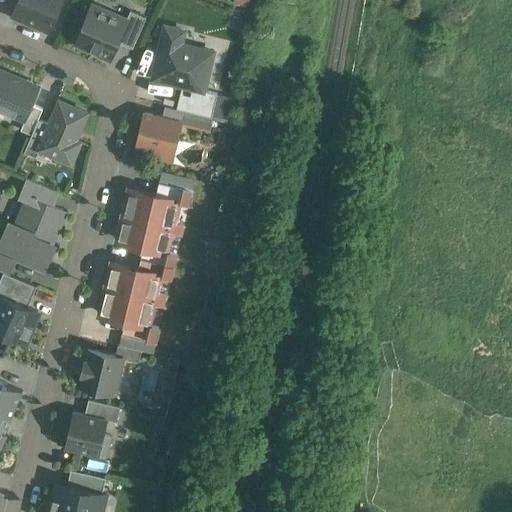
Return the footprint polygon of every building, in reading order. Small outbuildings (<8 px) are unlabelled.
[(18,0),(13,14),(50,30),(62,0),(18,0)] [(126,19),(92,4),(76,41),(111,56),(118,40),(127,19),(126,19)] [(131,8),(126,19),(127,19),(118,40),(133,46),(147,15),(131,8)] [(213,50),(181,42),(185,29),(166,25),(153,77),(182,84),(204,89),(204,88),(213,50)] [(39,86),(0,69),(0,106),(26,118),(32,103),(39,86)] [(204,89),(182,84),(177,107),(212,115),(218,92),(218,91),(204,88),(204,89)] [(231,95),(218,92),(212,115),(226,118),(231,95)] [(50,123),(39,147),(40,147),(71,161),(80,140),(76,138),(87,111),(60,99),(50,123)] [(43,108),(32,103),(26,118),(21,129),(32,133),(39,118),(43,108)] [(181,120),(145,111),(138,143),(156,147),(154,155),(172,159),(173,151),(174,151),(181,120)] [(42,120),(39,118),(32,133),(24,151),(36,156),(40,147),(39,147),(50,123),(42,120)] [(59,190),(28,177),(21,195),(29,198),(18,225),(9,221),(0,242),(0,247),(46,267),(55,245),(49,243),(64,209),(53,204),(59,190)] [(193,189),(159,181),(156,194),(178,200),(189,202),(193,189)] [(149,220),(156,194),(131,188),(125,214),(149,220)] [(156,194),(149,220),(183,229),(184,224),(172,221),(178,200),(156,194)] [(144,245),(149,220),(125,214),(119,239),(144,245)] [(149,220),(144,245),(165,250),(170,232),(181,234),(183,229),(149,220)] [(165,250),(144,245),(142,257),(174,264),(177,253),(165,250)] [(14,258),(0,251),(0,269),(8,273),(14,258)] [(174,264),(142,257),(139,268),(160,274),(171,276),(174,264)] [(133,293),(139,268),(113,262),(107,287),(133,293)] [(139,268),(133,293),(166,301),(167,294),(155,292),(160,274),(139,268)] [(126,319),(133,293),(107,287),(101,313),(126,319)] [(0,293),(0,329),(27,341),(36,320),(34,319),(38,309),(0,293)] [(133,293),(126,319),(148,324),(153,303),(164,306),(166,301),(133,293)] [(148,324),(126,319),(123,332),(156,341),(159,327),(148,324)] [(122,357),(88,349),(80,384),(114,392),(122,357)] [(0,398),(15,405),(21,389),(22,390),(23,389),(0,379),(0,398)] [(15,405),(0,398),(0,425),(2,426),(6,417),(9,418),(15,405)] [(105,402),(89,398),(85,414),(108,419),(116,422),(120,406),(105,402)] [(85,414),(73,411),(65,445),(99,454),(104,434),(108,419),(85,414)] [(112,436),(104,434),(99,454),(107,455),(112,436)] [(60,482),(54,509),(67,511),(99,511),(104,492),(60,482)]
